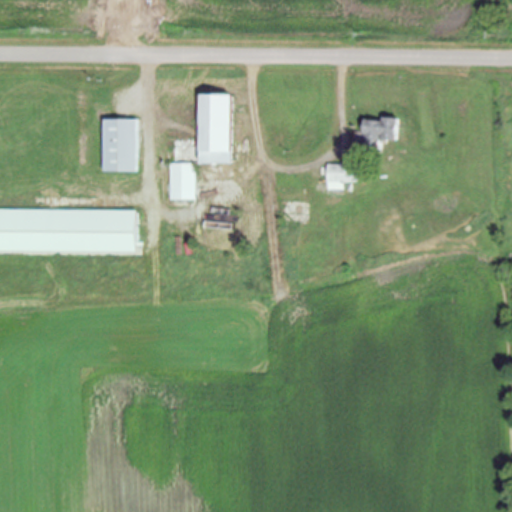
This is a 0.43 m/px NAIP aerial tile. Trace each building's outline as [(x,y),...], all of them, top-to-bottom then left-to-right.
[(206,140),(206,95),(237,95),(236,152),(235,152),(235,163),(200,163),(200,199),(174,199),(174,162),(177,160),(177,139),(206,140)] [(402,118),(401,140),(386,140),(386,135),(383,135),(383,142),(385,142),(385,148),(382,148),(382,150),(371,150),(371,134),(368,134),(369,120),(373,120),(379,120),(379,121),(388,121),(388,118),(402,118)] [(108,171),(108,120),(141,120),(141,171),(108,171)] [(331,164),(361,164),(360,182),(359,182),(359,188),(348,193),(348,182),(331,182),(331,164)] [(328,183),(340,183),(339,193),(328,192),(328,183)] [(0,209),(141,211),(141,252),(0,250),(0,209)] [(208,248),(208,239),(215,239),(216,248),(208,248)]
